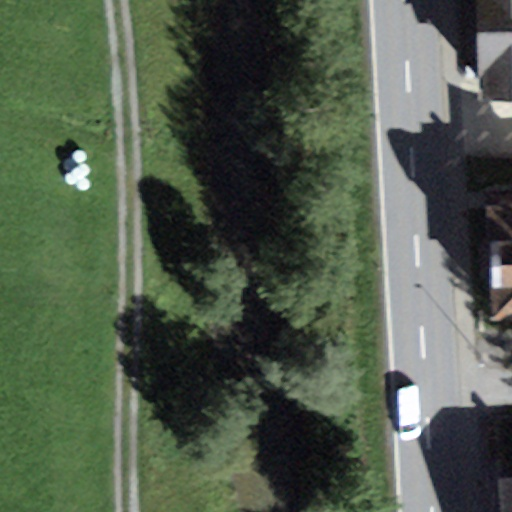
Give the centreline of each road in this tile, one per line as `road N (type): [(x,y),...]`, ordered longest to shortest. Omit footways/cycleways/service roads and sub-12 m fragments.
road 1 (track): [(116,0),(136,160),(131,511)]
road 2 (primary): [(433,511),(404,0)]
